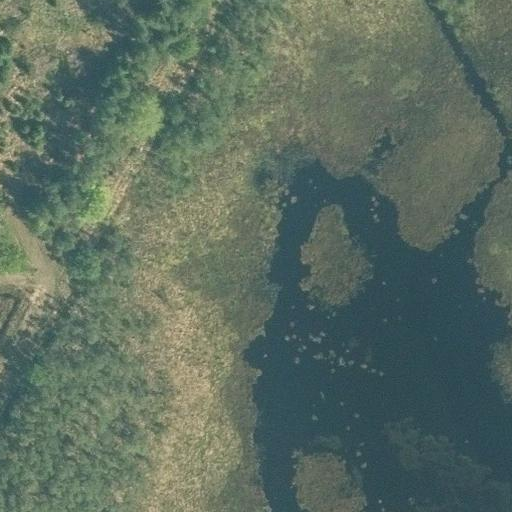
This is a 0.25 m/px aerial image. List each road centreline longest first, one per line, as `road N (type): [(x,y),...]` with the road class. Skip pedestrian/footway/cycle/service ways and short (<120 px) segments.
road 1 (track): [(0,275),(51,280),(207,0)]
road 2 (track): [(0,180),(51,280),(0,374)]
